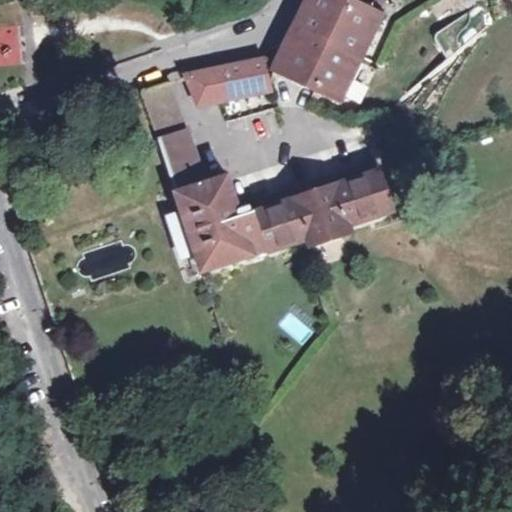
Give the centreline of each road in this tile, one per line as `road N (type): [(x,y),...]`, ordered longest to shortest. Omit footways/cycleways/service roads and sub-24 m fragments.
road 1 (unclassified): [(0,121),(248,34),(289,0)]
road 2 (tertiary): [(95,511),(0,237)]
